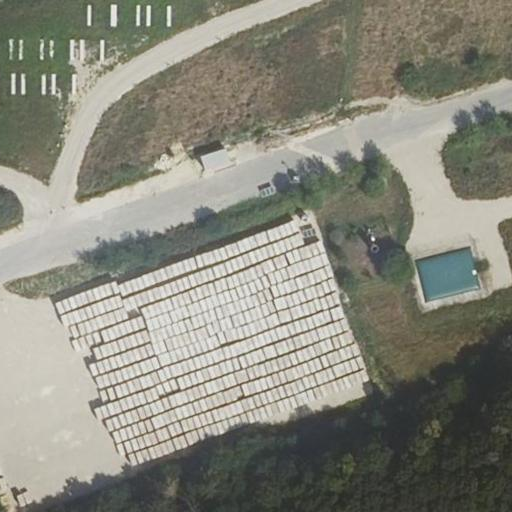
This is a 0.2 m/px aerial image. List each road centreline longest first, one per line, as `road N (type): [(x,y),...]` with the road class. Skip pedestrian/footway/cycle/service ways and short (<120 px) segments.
road 1 (track): [(50,228),(84,121),(129,72),(282,0)]
road 2 (track): [(413,125),(437,232),(511,212)]
